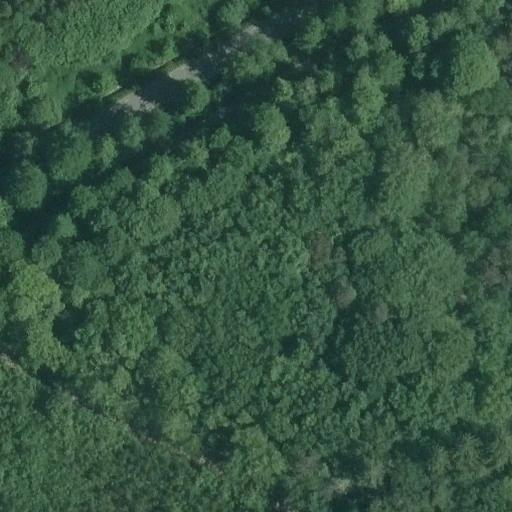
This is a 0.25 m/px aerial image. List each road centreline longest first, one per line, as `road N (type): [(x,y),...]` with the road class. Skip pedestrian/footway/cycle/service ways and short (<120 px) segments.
road 1 (track): [(7,350),(511,382)]
road 2 (tertiary): [(0,181),(323,0)]
road 3 (track): [(293,511),(7,350)]
